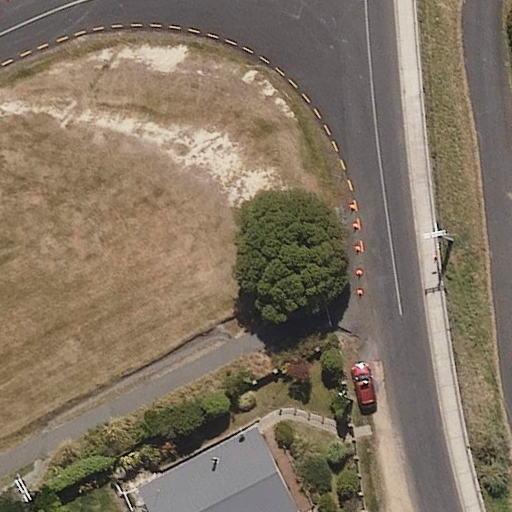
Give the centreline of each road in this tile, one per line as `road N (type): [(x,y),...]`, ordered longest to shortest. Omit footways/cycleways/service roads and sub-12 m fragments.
road 1 (residential): [(440,511),(396,277),(364,0)]
road 2 (residential): [(511,314),(481,0)]
